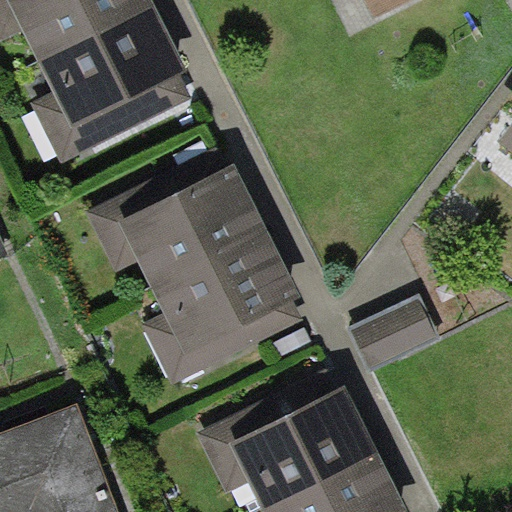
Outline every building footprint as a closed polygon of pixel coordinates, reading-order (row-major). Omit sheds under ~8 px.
[(0,0),(0,41),(0,42),(22,31),(52,92),(31,102),(61,162),(192,97),(181,74),(188,71),(152,0),(0,0)] [(364,0),(374,19),(411,0),(364,0)] [(511,123),(497,143),(511,154),(511,123)] [(215,146),(85,210),(116,273),(138,262),(163,313),(143,323),(172,383),(304,318),(296,303),(302,300),(235,162),(225,167),(215,146)] [(0,259),(9,255),(0,235),(0,259)] [(437,336),(419,298),(352,330),(370,368),(437,336)] [(327,367),(196,432),(228,495),(247,485),(260,511),(410,511),(347,385),(339,389),(327,367)] [(119,511),(78,403),(0,432),(0,511),(119,511)]
